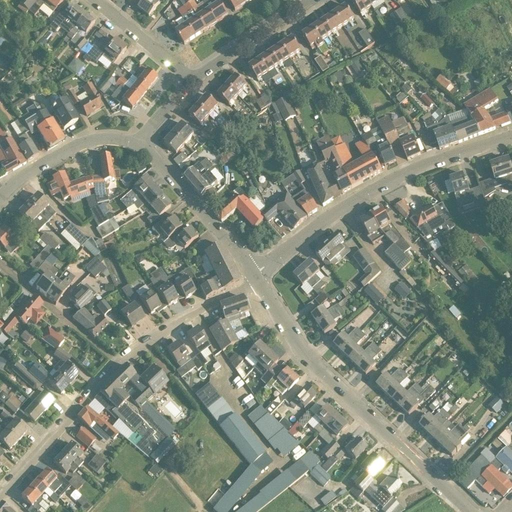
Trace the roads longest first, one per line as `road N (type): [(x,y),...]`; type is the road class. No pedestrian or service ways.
road 1 (tertiary): [(469,511),(326,379),(253,277)]
road 2 (tertiary): [(253,277),(372,189),(511,135)]
road 3 (tertiary): [(253,277),(139,144)]
road 4 (residential): [(117,365),(0,493)]
road 5 (residential): [(253,277),(117,365)]
road 6 (tertiary): [(0,195),(84,141),(103,136),(139,144)]
road 7 (residential): [(0,263),(117,365)]
road 8 (residential): [(193,79),(309,0)]
road 9 (residential): [(193,79),(97,0)]
